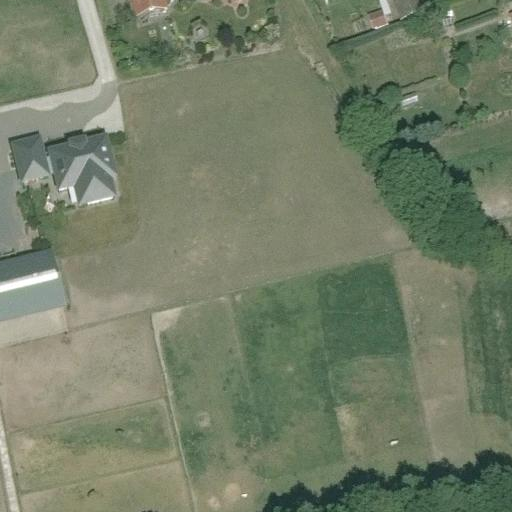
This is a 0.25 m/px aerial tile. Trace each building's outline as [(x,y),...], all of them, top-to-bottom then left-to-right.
[(168,0),(134,0),(140,21),(172,13),(168,0)] [(210,0),(213,9),(245,0),(210,0)] [(393,0),(405,29),(430,19),(422,0),(393,0)] [(370,23),(376,37),(391,31),(385,17),(370,23)] [(79,209),(112,201),(107,180),(113,179),(104,142),(49,155),(58,193),(75,189),(79,209)]
